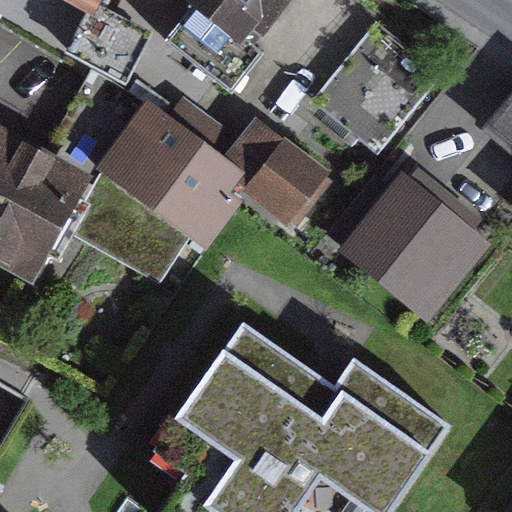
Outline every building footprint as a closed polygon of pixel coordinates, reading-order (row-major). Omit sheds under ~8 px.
[(285,0),(199,0),(176,31),(239,80),(270,40),(260,33),(285,0)] [(131,32),(91,11),(71,48),(111,70),(131,32)] [(437,77),(377,28),(318,99),(377,148),(437,77)] [(243,236),(266,202),(249,191),(263,167),(232,145),(137,84),(82,61),(46,128),(102,160),(95,176),(213,240),(223,223),(243,236)] [(343,155),(262,99),(232,141),(314,197),(343,155)] [(511,104),(495,127),(511,138),(511,104)] [(99,162),(0,109),(0,243),(45,267),(69,222),(170,275),(193,231),(91,177),(99,162)] [(481,244),(405,181),(349,247),(426,311),(481,244)] [(249,309),(167,432),(196,451),(162,503),(176,511),(392,511),(460,410),(362,346),(345,372),(249,309)]
